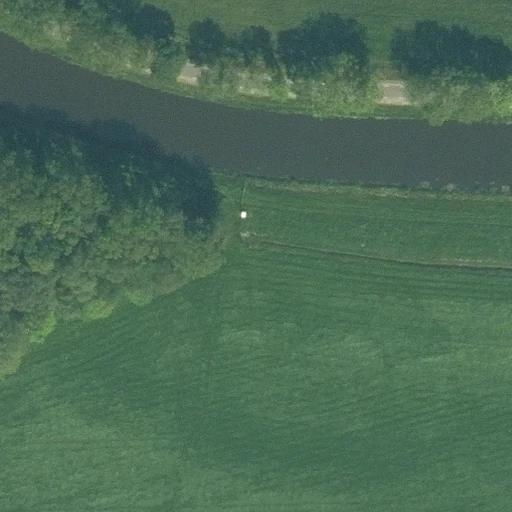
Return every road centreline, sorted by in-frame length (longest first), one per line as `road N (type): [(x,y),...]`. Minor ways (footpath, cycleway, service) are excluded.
road 1 (track): [(511,225),(144,186),(0,137)]
road 2 (unclassified): [(511,94),(269,86),(76,36),(6,0)]
